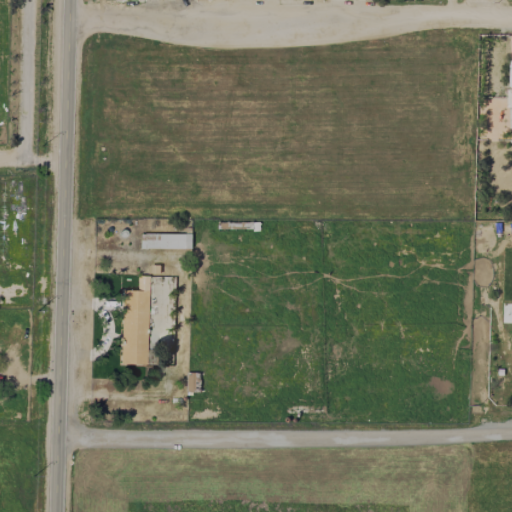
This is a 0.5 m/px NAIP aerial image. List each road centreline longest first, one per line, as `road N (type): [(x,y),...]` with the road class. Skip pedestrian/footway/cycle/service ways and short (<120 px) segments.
road 1 (residential): [(56,511),(69,0)]
road 2 (residential): [(59,429),(511,427)]
road 3 (residential): [(69,16),(511,16)]
